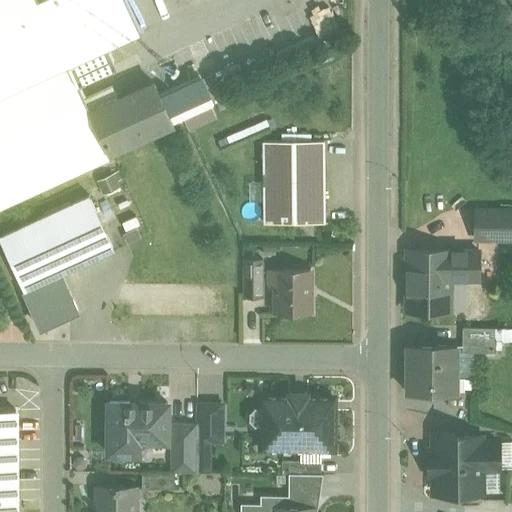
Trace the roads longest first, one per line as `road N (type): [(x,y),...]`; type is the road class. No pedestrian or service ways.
road 1 (residential): [(377,355),(0,352)]
road 2 (tertiary): [(377,355),(379,0)]
road 3 (tertiary): [(376,511),(377,355)]
